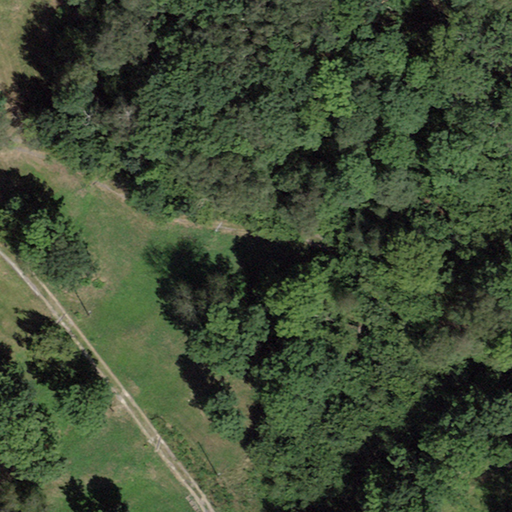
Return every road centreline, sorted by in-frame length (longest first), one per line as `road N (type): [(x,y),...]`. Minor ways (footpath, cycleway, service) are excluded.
road 1 (track): [(0,139),(92,163),(184,216),(328,236),(369,271),(397,310),(437,322),(511,316)]
road 2 (track): [(209,511),(172,450),(0,238)]
